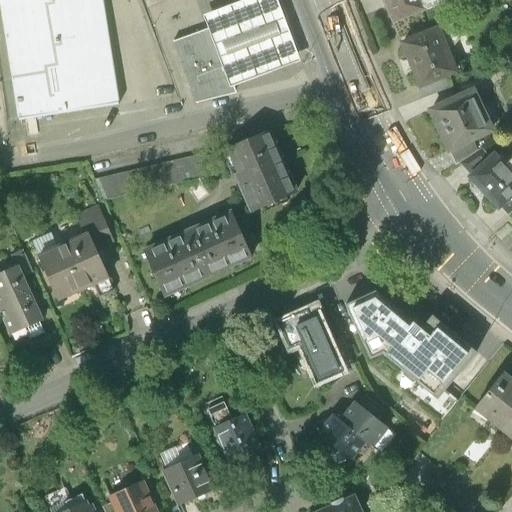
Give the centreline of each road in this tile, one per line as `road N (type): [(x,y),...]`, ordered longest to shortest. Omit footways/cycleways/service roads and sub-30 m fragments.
road 1 (residential): [(347,86),(0,163)]
road 2 (residential): [(224,316),(296,478),(237,511)]
road 3 (residential): [(224,316),(12,409)]
road 4 (residential): [(411,214),(224,316)]
road 5 (secondary): [(511,317),(434,248),(411,214)]
road 6 (secondary): [(411,214),(347,86)]
